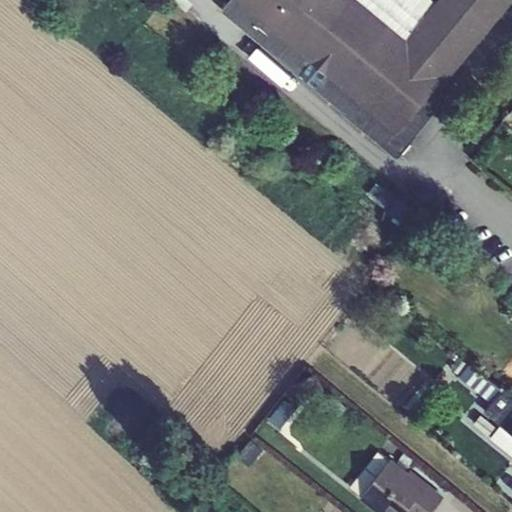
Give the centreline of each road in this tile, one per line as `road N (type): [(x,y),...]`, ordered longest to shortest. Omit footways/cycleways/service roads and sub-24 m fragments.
road 1 (unknown): [(215,0),(237,32),(326,98),(455,170)]
road 2 (unknown): [(511,44),(483,82),(455,170)]
